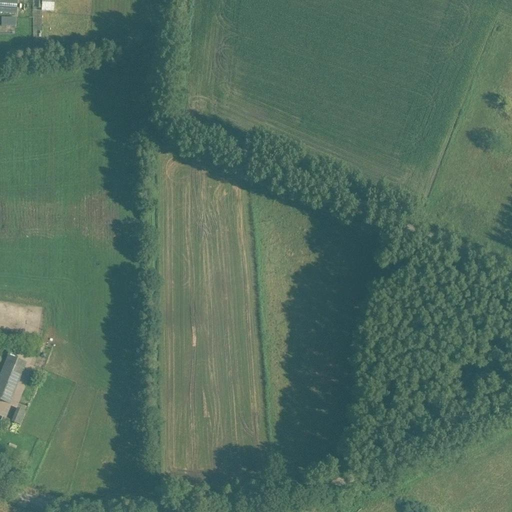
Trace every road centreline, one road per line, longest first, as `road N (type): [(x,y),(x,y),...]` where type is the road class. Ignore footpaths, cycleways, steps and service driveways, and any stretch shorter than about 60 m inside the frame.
road 1 (unclassified): [(0,486),(82,508),(244,502),(355,479),(443,427),(480,381),(511,315)]
road 2 (unclassified): [(511,273),(185,133),(173,107),(183,0)]
